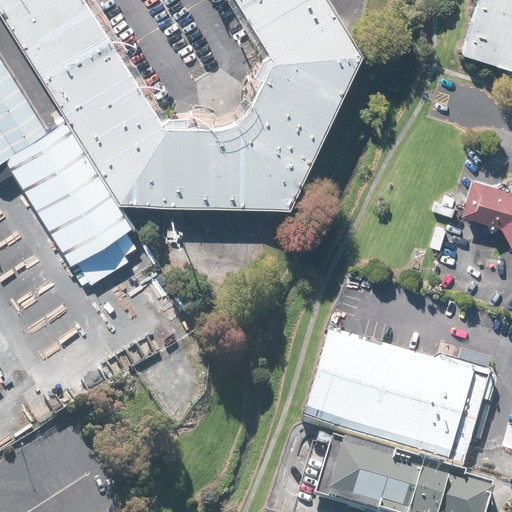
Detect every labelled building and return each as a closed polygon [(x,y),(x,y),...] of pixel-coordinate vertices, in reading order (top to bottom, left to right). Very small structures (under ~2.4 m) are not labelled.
[(232,127),(169,127),(89,0),(74,0),(73,0),(0,0),(0,9),(61,108),(66,120),(51,131),(8,156),(86,283),(147,243),(119,200),(284,209),(363,50),(330,0),(241,0),(278,57),(248,115),(232,127)] [(511,0),(469,0),(455,48),(509,64),(511,53),(511,15),(508,14),(511,0)] [(0,161),(8,156),(51,131),(0,50),(0,161)] [(510,244),(511,244),(511,189),(462,175),(452,209),(502,225),(510,244)] [(452,208),(434,202),(431,210),(449,217),(452,208)] [(442,229),(433,227),(428,246),(437,248),(442,229)] [(468,376),(323,336),(300,419),(320,424),(444,459),(468,376)] [(320,424),(298,497),(348,511),(479,511),(490,474),(444,459),(320,424)]
